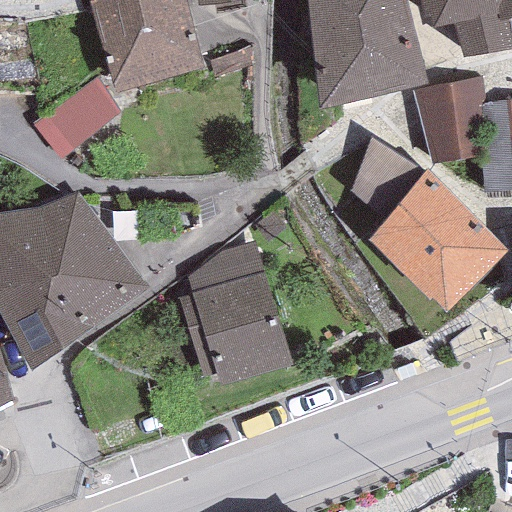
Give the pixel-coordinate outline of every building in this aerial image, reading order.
[(187,0),(130,19),(122,21),(150,110),(234,83),(207,0),(187,0)] [(123,0),(130,19),(187,0),(123,0)] [(225,0),(226,13),(296,9),(295,0),(225,0)] [(339,0),(352,121),(463,91),(432,0),(339,0)] [(511,0),(454,0),(455,27),(495,25),(511,24),(511,0)] [(511,24),(495,25),(497,72),(511,70),(511,24)] [(127,90),(64,131),(89,170),(153,129),(127,90)] [(463,171),(510,167),(506,119),(505,101),(477,101),(448,114),(463,171)] [(381,198),(407,239),(456,189),(398,152),(381,198)] [(397,249),(477,327),(511,291),(511,237),(459,186),(456,189),(407,239),(397,249)] [(16,311),(63,377),(175,298),(100,210),(66,225),(5,229),(16,311)] [(252,391),(318,369),(280,253),(247,264),(219,289),(225,306),(209,311),(231,377),(246,373),(252,391)] [(11,323),(0,326),(0,433),(40,416),(11,323)]
